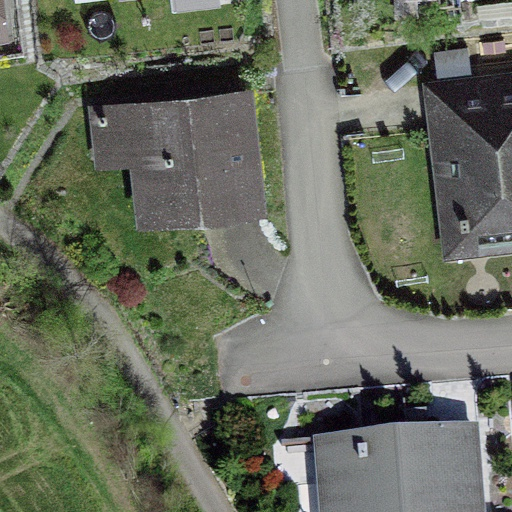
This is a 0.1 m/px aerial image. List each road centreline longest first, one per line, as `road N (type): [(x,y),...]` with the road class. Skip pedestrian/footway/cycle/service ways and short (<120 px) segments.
road 1 (residential): [(511,339),(332,354),(293,0)]
road 2 (unclassified): [(0,218),(46,255),(108,325),(215,511)]
